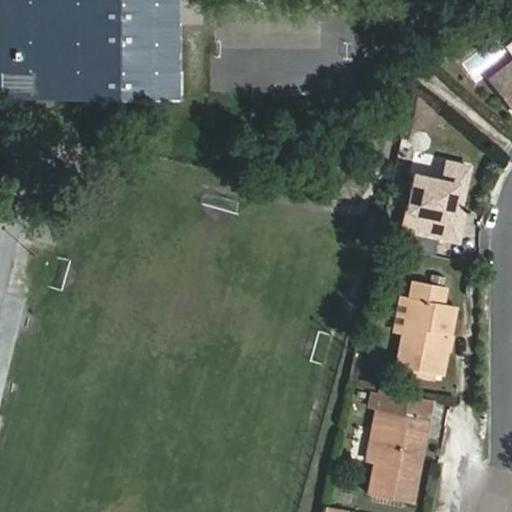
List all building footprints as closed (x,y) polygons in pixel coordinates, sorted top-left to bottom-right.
[(0,0),(0,95),(174,96),(174,26),(159,25),(159,0),(0,0)] [(511,58),(488,77),(511,108),(511,58)] [(441,181),(412,175),(401,229),(456,241),(461,221),(456,220),(457,212),(467,166),(445,161),(441,181)] [(442,303),(445,289),(412,282),(395,366),(432,373),(439,342),(448,344),(456,306),(442,303)] [(392,397),(389,411),(428,419),(432,399),(394,391),(392,397)] [(366,461),(374,462),(368,494),(411,502),(428,419),(389,411),(392,397),(372,393),(369,407),(376,409),(366,461)]
